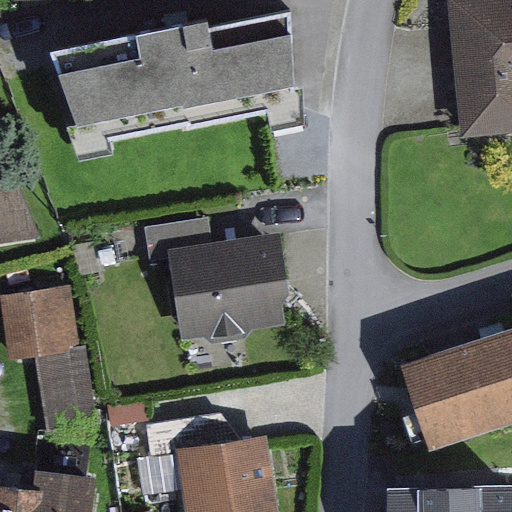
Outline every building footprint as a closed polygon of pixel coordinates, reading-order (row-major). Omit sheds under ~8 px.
[(511,0),(457,0),(470,143),(511,139),(511,0)] [(292,4),(57,54),(78,153),(313,103),(292,4)] [(191,336),(292,321),(279,233),(177,248),(191,336)] [(74,284),(15,291),(23,358),(82,351),(74,284)] [(511,334),(411,366),(438,449),(511,425),(511,334)] [(286,511),(273,432),(188,447),(200,511),(286,511)] [(0,511),(97,511),(102,478),(0,465),(0,511)] [(511,511),(511,480),(383,486),(383,511),(511,511)]
